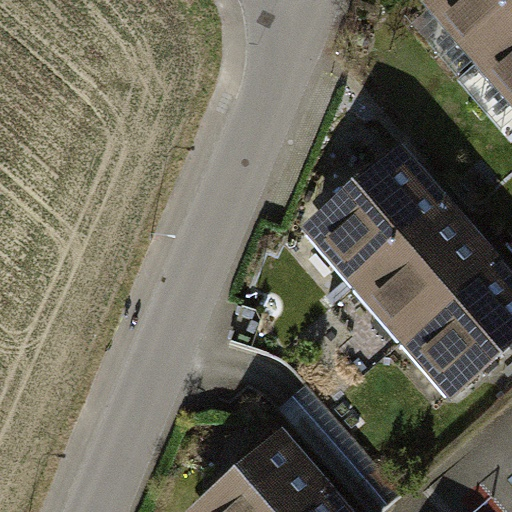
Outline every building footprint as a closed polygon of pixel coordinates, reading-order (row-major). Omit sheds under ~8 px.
[(475,62),(511,29),(511,0),(424,0),(424,1),(475,62)] [(511,29),(475,62),(511,104),(511,29)] [(347,290),(445,207),(389,141),(291,225),(347,290)] [(394,345),(494,264),(445,207),(347,290),(394,345)] [(511,285),(494,264),(394,345),(441,402),(511,338),(511,285)] [(288,511),(320,485),(272,428),(175,511),(288,511)] [(342,511),(320,485),(288,511),(342,511)]
